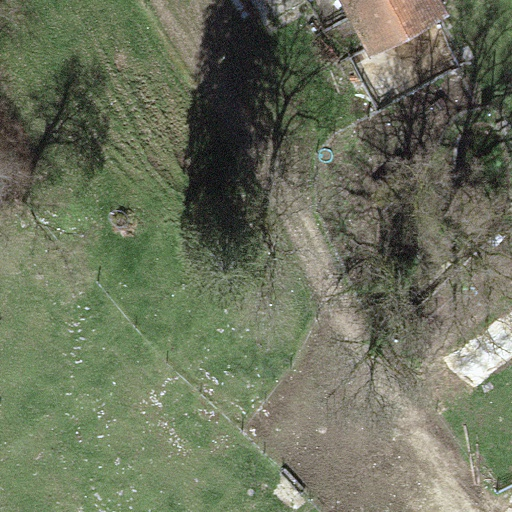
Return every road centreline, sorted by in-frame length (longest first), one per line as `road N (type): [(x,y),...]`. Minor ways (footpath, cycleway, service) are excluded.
road 1 (track): [(401,430),(289,184),(290,155),(303,132),(361,89)]
road 2 (track): [(401,430),(309,511)]
